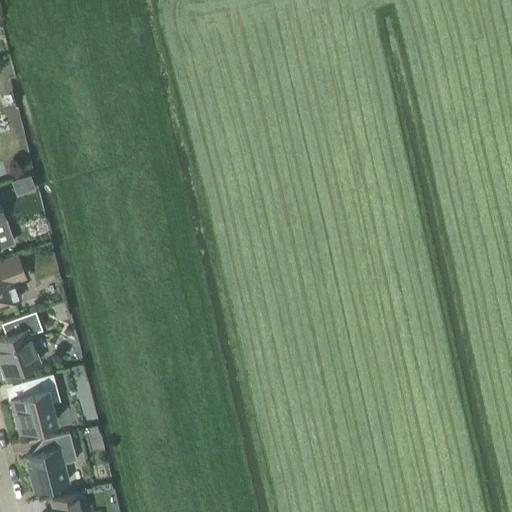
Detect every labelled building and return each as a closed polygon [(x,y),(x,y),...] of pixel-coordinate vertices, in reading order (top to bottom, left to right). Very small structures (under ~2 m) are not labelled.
[(13,195),(36,186),(31,172),(8,180),(13,195)] [(0,245),(12,241),(4,216),(0,205),(0,245)] [(11,272),(22,268),(16,253),(0,258),(0,303),(20,297),(11,272)] [(29,332),(41,327),(35,309),(1,321),(5,334),(0,336),(0,365),(3,373),(39,359),(29,332)] [(50,400),(59,398),(52,371),(22,379),(25,393),(10,397),(18,429),(56,420),(50,400)] [(62,461),(76,458),(69,430),(41,437),(44,449),(25,454),(34,489),(67,480),(62,461)] [(43,511),(82,511),(77,491),(51,498),(54,509),(43,511)]
